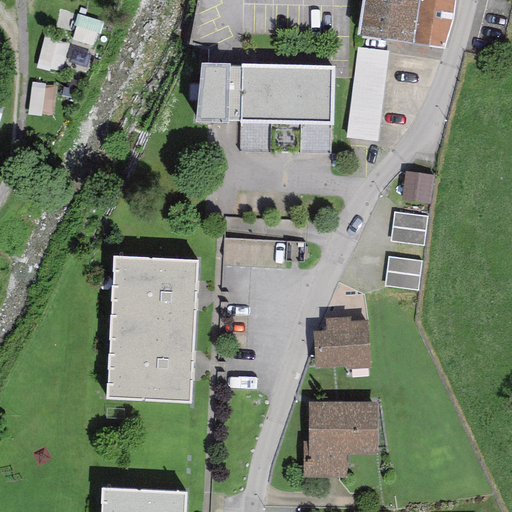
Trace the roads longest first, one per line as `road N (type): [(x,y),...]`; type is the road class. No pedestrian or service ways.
road 1 (residential): [(254,511),(260,462),(341,246),(374,185),(427,120),(466,0)]
road 2 (track): [(0,21),(17,38),(20,81),(0,188)]
